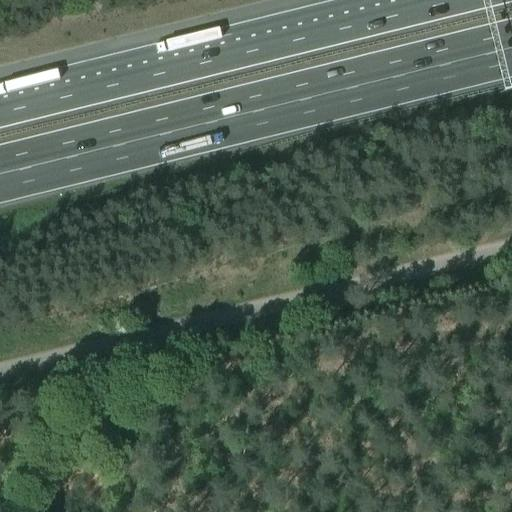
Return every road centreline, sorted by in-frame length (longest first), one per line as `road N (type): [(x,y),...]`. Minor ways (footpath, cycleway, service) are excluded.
road 1 (track): [(45,511),(98,416),(225,368),(301,356),(318,360),(470,511)]
road 2 (motorway): [(0,168),(511,41)]
road 3 (unclassified): [(0,372),(511,248)]
road 4 (motorway): [(429,0),(0,106)]
